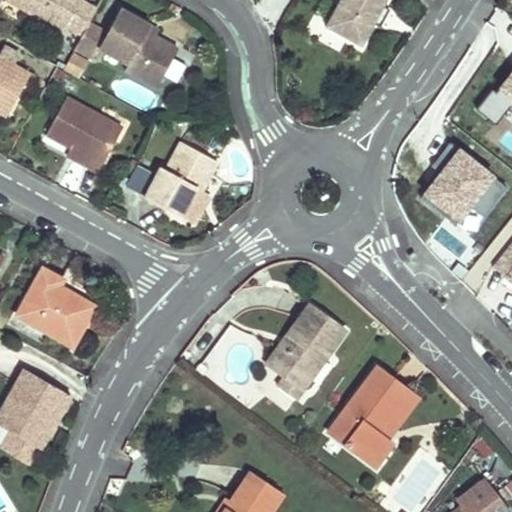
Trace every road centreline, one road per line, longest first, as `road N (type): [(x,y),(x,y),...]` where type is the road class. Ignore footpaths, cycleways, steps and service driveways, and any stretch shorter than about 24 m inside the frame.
road 1 (residential): [(66,511),(139,348),(188,295)]
road 2 (residential): [(0,183),(188,295)]
road 3 (residential): [(336,155),(360,144),(461,0)]
road 4 (residential): [(286,165),(258,105),(249,35),(236,11),(216,0)]
road 5 (residential): [(453,349),(362,209)]
road 6 (residential): [(332,239),(453,349)]
road 7 (residential): [(188,295),(247,246),(286,228)]
